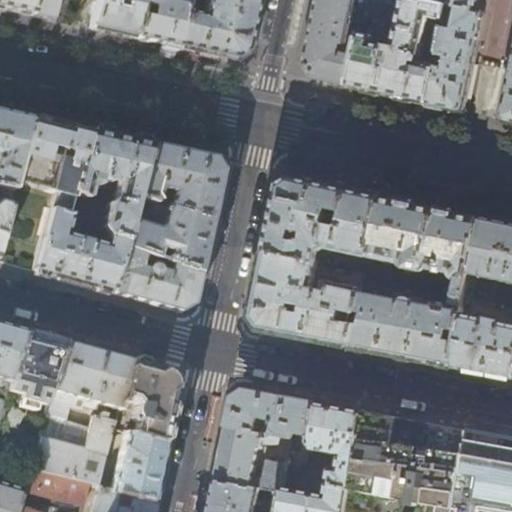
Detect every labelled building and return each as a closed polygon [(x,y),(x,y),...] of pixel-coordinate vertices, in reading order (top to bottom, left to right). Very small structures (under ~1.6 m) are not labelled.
[(0,0),(0,10),(6,12),(28,16),(31,0),(0,0)] [(31,0),(28,16),(52,21),(56,0),(31,0)] [(96,0),(95,3),(88,29),(103,33),(132,39),(138,9),(125,6),(126,0),(133,0),(133,1),(140,2),(140,0),(96,0)] [(140,0),(140,2),(138,9),(132,39),(147,42),(175,49),(184,10),(185,5),(185,4),(166,0),(140,0)] [(249,33),(255,3),(245,0),(204,0),(201,19),(189,17),(190,11),(184,10),(175,49),(197,53),(232,61),(244,53),(249,33)] [(327,81),(349,86),(362,33),(370,0),(369,0),(317,0),(313,23),(304,66),(312,78),(327,81)] [(447,8),(447,6),(435,4),(419,0),(405,0),(395,49),(377,44),(378,37),(362,33),(349,86),(378,93),(429,104),(437,66),(421,63),(431,18),(444,20),(447,8)] [(445,107),(464,111),(482,19),(483,17),(482,15),(481,13),(480,13),(482,0),(447,0),(447,6),(447,8),(458,10),(454,30),(443,29),(437,66),(429,104),(445,107)] [(511,121),(511,69),(502,117),(503,120),(511,121)] [(1,112),(0,111),(0,187),(11,190),(28,121),(29,118),(1,112)] [(42,125),(28,121),(11,190),(0,231),(0,263),(7,265),(31,272),(47,209),(66,215),(71,195),(87,133),(64,127),(43,122),(42,125)] [(88,131),(87,133),(71,195),(85,199),(89,184),(96,186),(97,182),(100,183),(100,180),(110,183),(110,179),(115,180),(110,202),(105,204),(99,228),(105,235),(122,240),(134,194),(146,144),(116,137),(88,131)] [(183,152),(146,144),(134,194),(154,201),(158,189),(161,188),(170,190),(172,193),(169,206),(210,219),(215,197),(220,171),(212,158),(183,152)] [(351,260),(367,264),(369,257),(382,196),(358,191),(290,176),(278,185),(272,213),(264,251),(317,263),(319,252),(326,248),(352,253),(351,260)] [(0,231),(11,190),(0,187),(0,231)] [(170,252),(168,262),(174,264),(199,272),(204,247),(210,219),(169,206),(154,201),(134,194),(122,240),(121,246),(145,254),(157,258),(160,250),(170,252)] [(454,296),(465,298),(466,294),(467,284),(470,274),(480,218),(428,207),(382,197),(369,257),(405,264),(404,267),(422,271),(423,268),(450,274),(450,275),(455,280),(456,280),(454,296)] [(121,246),(122,240),(105,235),(102,246),(77,240),(79,235),(72,233),(70,238),(62,236),(67,215),(66,215),(47,209),(31,272),(82,286),(109,293),(121,246)] [(511,304),(511,224),(480,218),(470,274),(511,283),(511,297),(504,296),(503,302),(511,304)] [(140,268),(145,254),(121,246),(109,293),(141,302),(179,312),(192,304),(195,290),(199,272),(174,264),(171,277),(162,274),(162,272),(161,269),(161,268),(159,267),(156,266),(154,266),(151,267),(150,267),(149,269),(148,271),(140,268)] [(295,337),(349,347),(362,289),(319,281),(317,290),(312,289),(318,263),(264,252),(256,292),(251,318),(259,330),(295,337)] [(466,294),(475,296),(477,286),(467,284),(466,294)] [(380,353),(452,367),(457,342),(446,340),(448,330),(459,332),(462,314),(464,304),(465,298),(454,296),(452,306),(362,289),(349,347),(380,353)] [(464,304),(473,306),(475,296),(466,294),(465,298),(464,304)] [(478,372),(511,378),(511,315),(510,325),(462,314),(459,332),(457,342),(452,367),(478,372)] [(0,408),(2,403),(0,402),(0,380),(0,381),(0,380),(0,385),(7,387),(23,331),(2,326),(0,325),(0,408)] [(19,399),(43,406),(60,342),(43,337),(23,331),(7,387),(2,403),(0,408),(0,451),(11,455),(23,413),(16,411),(19,399)] [(117,411),(118,409),(131,361),(96,351),(60,342),(43,406),(25,471),(87,485),(96,487),(97,487),(114,422),(104,420),(105,414),(98,412),(97,418),(89,416),(86,428),(63,423),(68,407),(80,410),(82,406),(87,408),(88,403),(117,411)] [(131,361),(118,409),(130,411),(130,415),(131,417),(132,418),(133,419),(135,421),(131,437),(162,444),(168,416),(175,384),(167,371),(150,366),(131,361)] [(231,411),(227,428),(262,435),(278,438),(291,441),(291,440),(294,440),(295,434),(304,436),(303,441),(310,442),(318,403),(282,396),(246,389),(233,398),(231,411)] [(341,407),(318,403),(310,442),(308,453),(314,453),(314,451),(341,456),(339,468),(331,467),(325,496),(283,489),(282,494),(281,499),(279,510),(278,511),(346,511),(365,412),(341,407)] [(387,416),(365,412),(346,511),(456,511),(463,471),(464,471),(469,431),(438,425),(387,416)] [(262,435),(227,428),(221,456),(216,481),(260,490),(273,492),(282,494),(283,489),(286,471),(287,467),(268,463),(264,481),(254,479),(255,472),(260,473),(263,456),(258,455),(259,450),(265,451),(266,446),(266,441),(261,440),(262,435)] [(511,511),(511,439),(469,431),(464,471),(463,471),(456,511),(511,511)] [(155,479),(162,444),(131,437),(122,434),(109,490),(119,493),(127,496),(150,502),(155,479)] [(289,451),(291,441),(278,438),(277,450),(289,452),(289,451)] [(308,455),(289,451),(289,452),(287,463),(301,465),(306,466),(308,455)] [(301,465),(287,463),(287,467),(286,471),(300,473),(301,465)] [(25,471),(20,490),(19,493),(81,508),(87,485),(25,471)] [(255,511),(260,490),(216,481),(211,501),(209,511),(278,511),(279,510),(275,510),(274,511),(255,511)] [(20,490),(0,483),(0,511),(14,511),(19,493),(20,490)] [(109,490),(97,487),(96,487),(89,511),(153,511),(155,504),(150,502),(127,496),(124,508),(115,506),(119,493),(109,490)]
